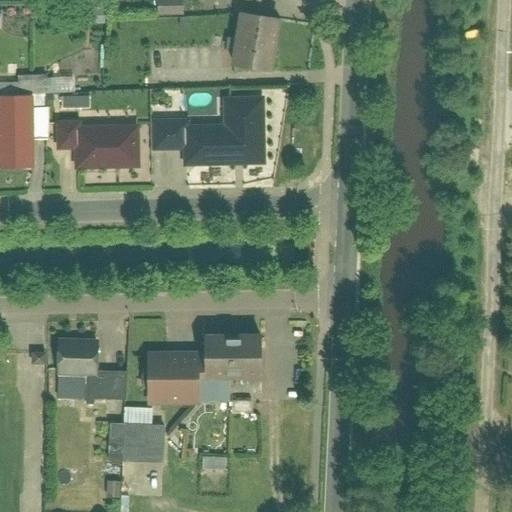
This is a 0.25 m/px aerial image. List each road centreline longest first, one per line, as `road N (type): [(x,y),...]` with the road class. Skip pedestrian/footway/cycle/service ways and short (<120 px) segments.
road 1 (unclassified): [(480,511),(502,0)]
road 2 (residential): [(0,212),(349,198)]
road 3 (residential): [(343,305),(0,310)]
road 4 (tertiary): [(334,511),(343,305)]
road 5 (tertiary): [(349,198),(356,0)]
